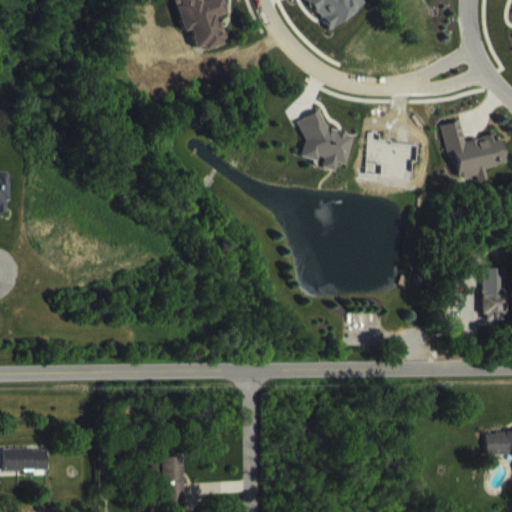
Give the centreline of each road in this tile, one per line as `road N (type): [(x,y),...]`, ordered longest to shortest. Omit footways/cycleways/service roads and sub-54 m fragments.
road 1 (tertiary): [(511,381),(0,379)]
road 2 (residential): [(395,83),(327,71),(299,52),(263,0)]
road 3 (residential): [(249,383),(254,511)]
